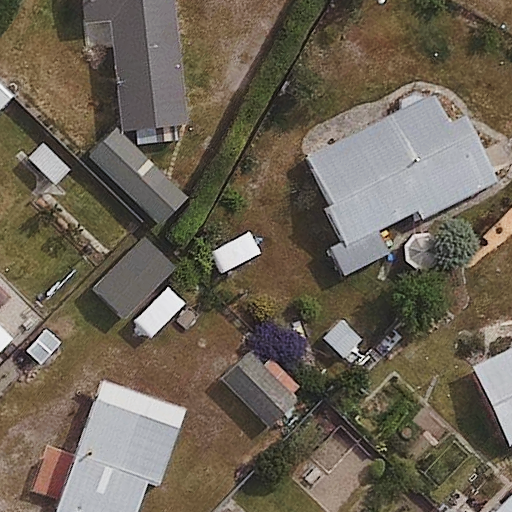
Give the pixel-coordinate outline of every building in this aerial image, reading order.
[(170,0),(73,0),(76,26),(104,23),(115,135),(183,129),(170,0)] [(0,87),(0,107),(10,97),(0,87)] [(446,87),(301,154),(344,246),(489,179),(446,87)] [(117,142),(95,165),(157,224),(179,201),(117,142)] [(93,290),(126,326),(135,317),(153,338),(187,306),(168,286),(184,272),(151,236),(93,290)] [(349,318),(324,346),(355,375),(381,347),(349,318)] [(314,404),(262,349),(215,392),(267,448),(314,404)] [(511,349),(469,370),(506,449),(511,446),(511,349)] [(97,379),(50,511),(141,511),(178,408),(97,379)]
